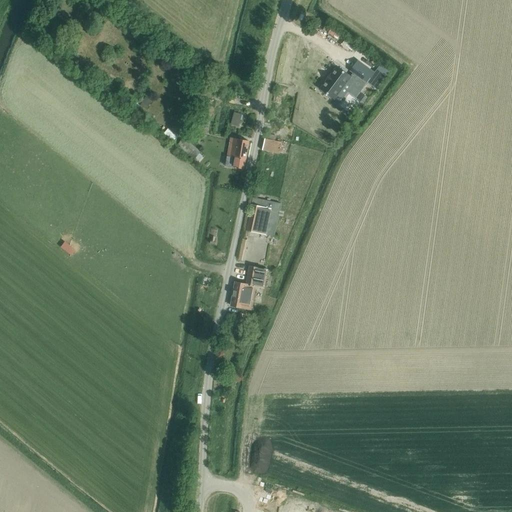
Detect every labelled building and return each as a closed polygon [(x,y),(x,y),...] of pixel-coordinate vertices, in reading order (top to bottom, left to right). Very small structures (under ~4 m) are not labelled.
[(327,80),(320,89),(335,99),(340,102),(348,91),(356,97),(367,82),(374,73),(358,61),(351,71),(354,73),(351,77),(337,66),(331,75),(330,74),(326,80),(327,80)] [(146,97),(140,107),(147,111),(152,101),(146,97)] [(232,125),(239,126),(242,114),(234,113),(232,125)] [(168,129),(164,134),(173,142),(177,137),(168,129)] [(247,154),(249,142),(231,138),(228,156),(236,158),(234,167),(244,169),(247,154)] [(195,160),(201,153),(185,139),(178,146),(195,160)] [(265,139),(262,151),(279,154),(287,156),(289,144),(282,142),(275,141),(266,139),(265,139)] [(252,205),(247,231),(266,235),(274,236),(281,204),(272,202),(262,200),(262,199),(255,198),(254,206),(252,205)] [(243,240),(239,260),(244,261),(248,240),(243,240)] [(72,254),(77,249),(67,241),(62,247),(72,254)] [(231,306),(242,308),(246,309),(251,310),(255,286),(264,288),(267,270),(250,267),(246,284),(235,282),(231,306)]
